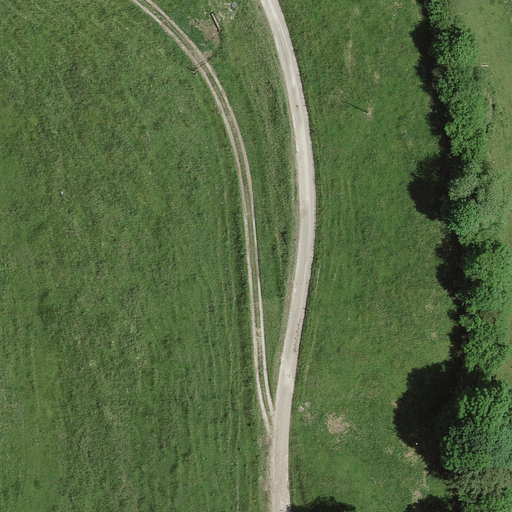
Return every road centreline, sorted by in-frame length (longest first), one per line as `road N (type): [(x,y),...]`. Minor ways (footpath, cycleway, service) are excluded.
road 1 (track): [(266,0),(297,118),(309,209),(275,452),(282,511)]
road 2 (track): [(275,452),(259,410),(239,159),(217,95),(170,28),(135,0)]
